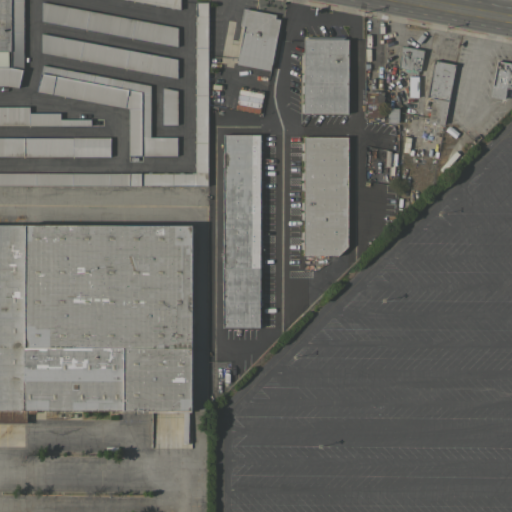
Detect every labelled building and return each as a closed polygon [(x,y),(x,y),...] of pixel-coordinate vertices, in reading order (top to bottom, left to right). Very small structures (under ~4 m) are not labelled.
[(0,51),(0,0),(10,0),(10,51),(0,51)] [(10,0),(179,0),(179,9),(131,0),(22,0),(22,68),(18,88),(8,85),(0,85),(0,66),(10,67),(10,51),(10,0)] [(207,185),(0,185),(0,172),(195,173),(195,1),(207,1),(207,185)] [(176,27),(176,46),(40,20),(41,1),(176,27)] [(269,70),(236,64),(243,26),(239,26),(242,8),(275,14),(274,18),(279,19),(269,70)] [(176,59),(176,78),(40,52),(40,33),(176,59)] [(347,113),(303,113),(303,111),(300,111),(300,104),(303,104),(303,92),(300,92),(300,85),(303,85),(303,81),(300,81),(300,74),(303,74),(303,63),(300,63),(300,55),(303,55),(303,39),(347,39),(347,113)] [(422,50),(419,71),(417,71),(416,74),(404,72),(404,68),(397,67),(401,46),(422,50)] [(496,59),(511,62),(511,89),(505,88),(503,99),(489,96),(496,59)] [(433,60),(454,64),(443,124),(427,121),(432,98),(426,97),(433,60)] [(149,137),(176,137),(176,155),(128,155),(128,108),(36,91),(42,65),(149,85),(149,137)] [(417,96),(407,96),(408,75),(417,76),(417,96)] [(176,124),(161,124),(161,87),(176,90),(176,124)] [(258,113),(234,108),(238,88),(262,93),(258,113)] [(383,117),(365,117),(365,91),(383,91),(383,117)] [(0,106),(28,106),(28,112),(59,113),(59,119),(90,119),(90,125),(0,125),(0,106)] [(387,107),(398,108),(397,123),(386,122),(387,107)] [(222,134),(259,134),(259,140),(261,140),(261,148),(259,148),(259,150),(261,150),(261,157),(259,157),(259,170),(261,170),(261,177),(259,177),(259,180),(261,180),(261,187),(259,187),(259,199),(261,199),(261,207),(259,207),(259,210),(261,210),(261,217),(259,217),(259,230),(261,230),(261,237),(259,237),(259,239),(261,239),(261,247),(259,247),(259,259),(261,259),(261,267),(259,267),(259,269),(261,269),(260,276),(259,276),(259,289),(260,289),(260,296),(259,296),(259,299),(260,299),(260,306),(259,306),(259,318),(260,318),(260,326),(258,326),(258,327),(221,327),(222,134)] [(302,255),(302,249),(300,249),(300,241),(302,241),(302,239),(300,239),(300,231),(302,231),(302,219),(300,219),(300,212),(303,212),(303,209),(300,209),(300,202),(302,202),(302,189),(300,189),(300,182),(302,182),(302,179),(300,179),(300,172),(302,172),(302,160),(300,160),(300,152),(303,152),(303,150),(300,150),(300,142),(302,142),(302,136),(347,136),(346,246),(337,255),(302,255)] [(0,137),(109,137),(109,156),(0,156),(0,137)] [(0,224),(191,225),(190,410),(35,410),(35,413),(26,413),(26,424),(22,424),(22,428),(8,427),(8,424),(0,424),(0,224)]
